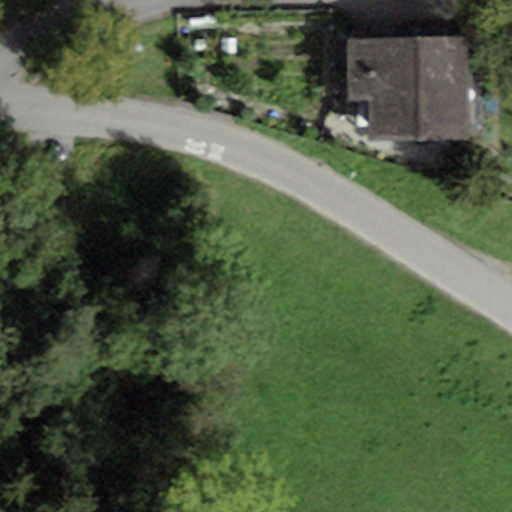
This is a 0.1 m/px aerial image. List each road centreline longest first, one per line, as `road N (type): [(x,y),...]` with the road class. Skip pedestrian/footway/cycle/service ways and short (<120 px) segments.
road 1 (residential): [(0,106),(149,122),(234,146),(325,190),(511,304)]
road 2 (residential): [(0,58),(140,0)]
